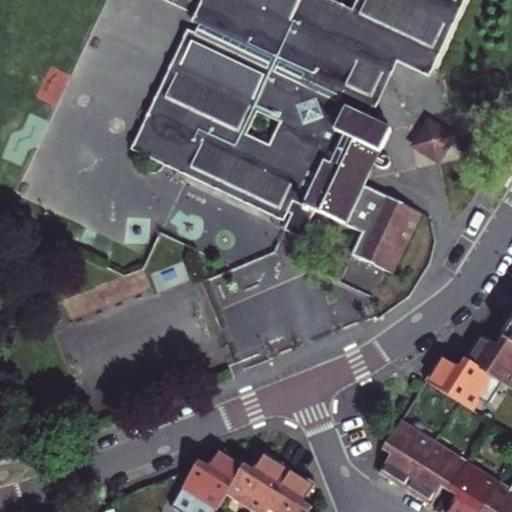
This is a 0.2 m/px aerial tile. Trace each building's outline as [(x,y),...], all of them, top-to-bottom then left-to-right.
[(316,209),(363,231),(352,252),(390,271),(421,212),(364,184),(366,177),(360,176),(373,147),(379,151),(391,129),(365,117),(368,113),(363,110),(389,56),(422,71),(425,63),(431,66),(464,0),(357,0),(352,11),(344,7),(341,15),(307,0),(202,0),(195,15),(203,19),(177,72),(169,68),(136,141),(143,144),(138,152),(166,164),(169,156),(192,166),(188,173),(276,217),(280,208),(291,214),(284,229),(303,238),(316,209)] [(456,136),(428,119),(412,146),(439,163),(456,136)] [(511,384),(511,340),(505,336),(498,344),(481,333),(465,359),(503,382),(511,387),(511,384)] [(503,382),(465,359),(460,366),(442,356),(426,382),(472,411),(480,399),(489,405),(503,382)] [(406,488),(434,443),(401,422),(384,450),(392,455),(380,472),(406,488)] [(442,486),(450,491),(467,464),(434,443),(406,488),(431,504),(442,486)] [(217,508),(228,491),(246,464),(220,447),(208,464),(199,459),(181,486),(217,508)] [(228,491),(261,511),(290,467),(264,451),(253,468),(246,464),(228,491)] [(482,511),(500,484),(467,464),(450,491),(457,496),(447,511),(482,511)] [(314,481),(290,467),(261,511),(262,511),(309,511),(313,505),(304,500),(314,483),(314,481)] [(511,511),(511,488),(511,491),(500,484),(482,511),(511,511)]
